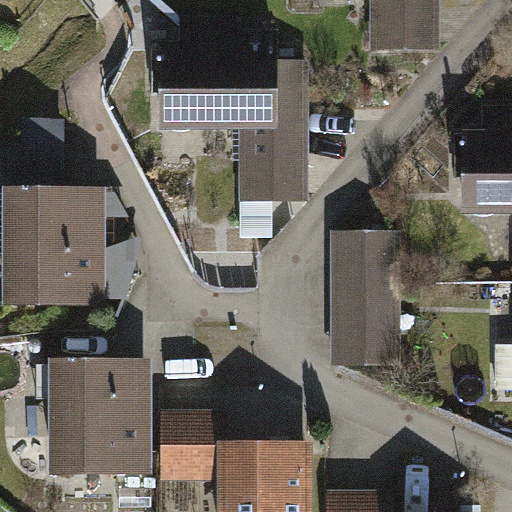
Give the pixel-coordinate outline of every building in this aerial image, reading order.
[(370,0),(372,61),(442,60),(441,0),(370,0)] [(181,54),(163,54),(163,143),(241,143),(242,212),(311,212),(310,72),(276,72),(276,42),(180,42),(181,54)] [(483,141),(466,141),(467,228),(511,227),(511,117),(483,117),(483,141)] [(0,189),(62,188),(63,145),(6,144),(0,148),(0,189)] [(62,188),(0,189),(0,292),(0,307),(105,305),(104,296),(126,296),(125,253),(103,253),(102,187),(62,188)] [(393,236),(328,237),(330,372),(395,371),(393,236)] [(146,360),(44,361),(44,476),(146,476),(146,360)] [(215,442),(226,442),(226,410),(160,410),(160,478),(215,478),(215,442)] [(215,442),(215,478),(215,511),(310,511),(311,442),(226,442),(215,442)]
